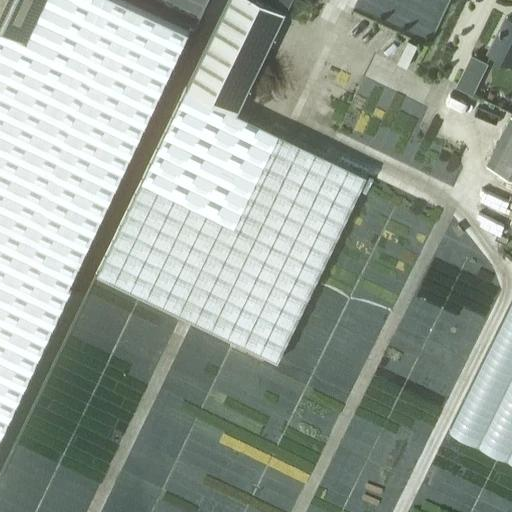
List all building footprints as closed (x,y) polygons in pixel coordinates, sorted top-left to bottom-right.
[(0,0),(0,29),(24,40),(42,0),(0,0)] [(0,431),(187,34),(187,33),(118,0),(42,0),(24,40),(0,29),(0,431)] [(228,0),(198,63),(186,88),(189,89),(237,112),(285,11),(290,0),(228,0)] [(511,19),(508,17),(502,28),(500,27),(499,31),(500,32),(492,50),(511,59),(511,19)] [(186,88),(97,274),(277,360),(366,174),(237,112),(189,89),(186,88)] [(511,113),(486,163),(511,175),(511,113)]
